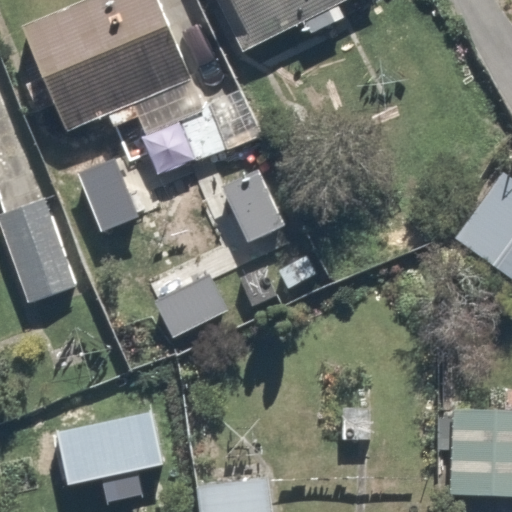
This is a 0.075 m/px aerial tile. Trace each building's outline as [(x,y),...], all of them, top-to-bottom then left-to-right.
[(157,0),(129,0),(34,39),(74,136),(193,88),(157,0)] [(216,0),(241,52),(350,0),(216,0)] [(279,164),(216,193),(247,262),(311,232),(279,164)] [(511,179),(500,171),(451,239),(511,282),(511,179)] [(53,198),(0,218),(0,233),(29,310),(87,288),(53,198)] [(221,279),(126,320),(146,368),(242,328),(221,279)] [(179,393),(112,396),(115,457),(182,455),(179,393)] [(511,402),(456,402),(455,506),(511,505),(511,402)] [(276,511),(275,487),(202,491),(203,511),(276,511)]
